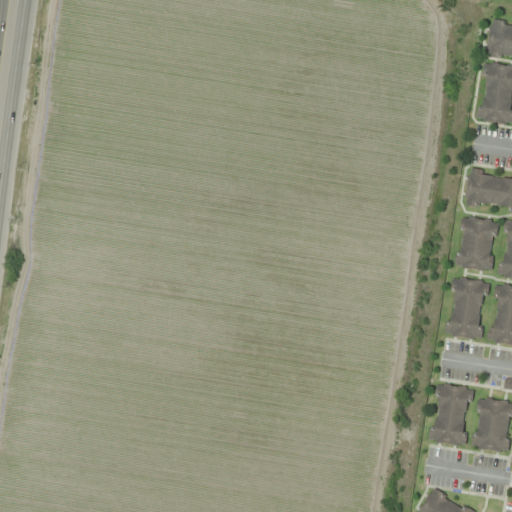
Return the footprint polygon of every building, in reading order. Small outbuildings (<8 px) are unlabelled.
[(511,61),(511,21),(489,19),(484,58),(511,61)] [(511,65),(484,63),(477,122),(511,125),(511,65)] [(511,211),(511,174),(467,171),(464,206),(511,211)] [(454,268),(491,272),(497,220),(459,216),(454,268)] [(511,279),(511,219),(505,218),(496,277),(511,279)] [(487,281),(452,277),(445,337),(480,341),(487,281)] [(511,345),(511,285),(494,284),(488,343),(511,345)] [(434,421),(429,421),(428,443),(466,446),(471,387),(436,385),(434,421)] [(508,453),(511,419),(511,401),(477,398),(470,449),(508,453)]
